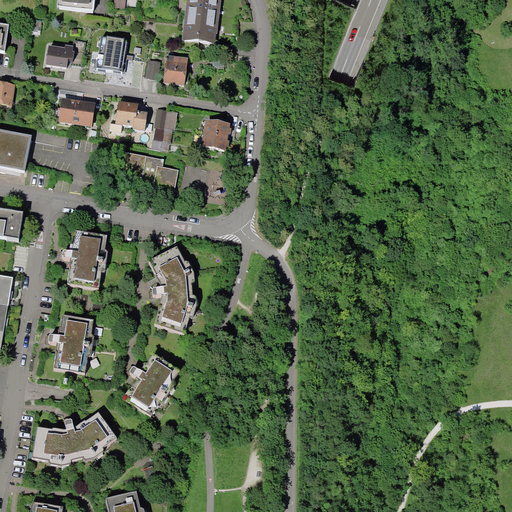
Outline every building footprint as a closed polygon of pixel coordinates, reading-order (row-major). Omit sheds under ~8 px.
[(57,0),(56,8),(58,9),(58,10),(93,14),(94,0),(57,0)] [(213,41),(215,22),(217,22),(220,0),(189,0),(185,38),(213,41)] [(0,169),(24,174),(30,140),(0,134),(0,169)] [(178,172),(162,169),(164,161),(124,154),(120,175),(135,178),(134,185),(152,189),(174,193),(178,172)] [(0,239),(18,243),(22,217),(0,213),(0,239)] [(73,257),(62,255),(61,256),(60,261),(61,262),(72,264),(70,273),(68,272),(65,288),(97,293),(99,278),(97,278),(101,254),(103,254),(105,239),(74,234),(72,247),(74,248),(73,257)] [(152,294),(152,299),(153,300),(164,299),(165,302),(161,314),(158,313),(154,328),(184,338),(189,321),(187,321),(191,308),(190,300),(192,300),(191,293),(191,287),(189,287),(189,278),(183,267),(184,266),(176,251),(148,265),(155,279),(158,278),(164,290),(164,292),(153,293),(152,294)] [(0,348),(11,281),(0,278),(0,348)] [(60,341),(48,339),(47,340),(46,345),(47,346),(58,348),(57,357),(54,357),(52,372),(83,377),(86,363),(84,362),(88,338),(90,338),(92,324),(60,319),(58,332),(61,332),(60,341)] [(142,377),(133,371),(131,371),(128,375),(129,377),(138,383),(133,391),(131,389),(122,403),(149,421),(157,407),(156,406),(169,386),(171,386),(179,374),(152,357),(145,368),(147,369),(142,377)] [(69,421),(64,423),(64,424),(66,435),(64,435),(51,433),(52,431),(36,428),(31,459),(48,462),(48,460),(61,463),(70,461),(70,462),(76,461),(82,459),(82,458),(90,456),(101,448),(102,449),(116,439),(97,414),(84,423),(86,425),(75,432),(73,433),(71,422),(69,421)] [(138,511),(138,510),(140,509),(136,493),(105,500),(108,511),(138,511)] [(61,511),(62,508),(31,503),(29,511),(61,511)]
